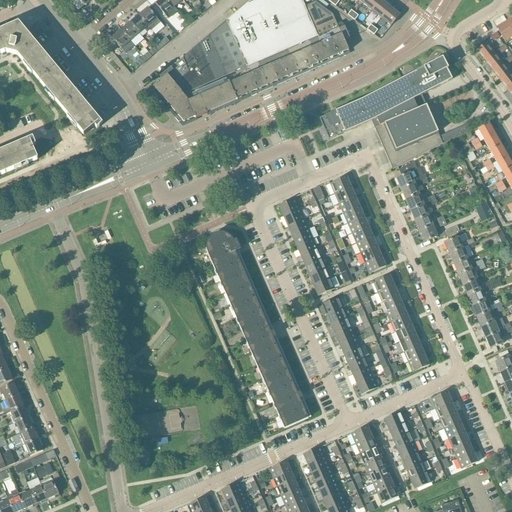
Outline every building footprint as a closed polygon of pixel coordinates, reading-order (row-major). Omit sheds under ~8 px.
[(302,0),(251,0),(171,68),(170,68),(159,77),(162,80),(153,87),(183,123),(349,52),(344,41),(350,38),(345,27),(339,29),(333,15),(315,2),(305,6),(302,0)] [(178,12),(174,8),(167,0),(159,0),(155,4),(165,16),(165,15),(169,20),(178,12)] [(372,11),(380,0),(379,0),(365,0),(362,4),(372,11)] [(381,19),(389,8),(380,0),(372,11),(381,19)] [(203,6),(207,11),(212,6),(208,2),(203,6)] [(198,10),(202,15),(207,11),(203,6),(198,10)] [(139,15),(152,31),(161,23),(148,8),(139,15)] [(381,19),(391,26),(399,16),(389,8),(381,19)] [(130,23),(140,34),(145,30),(147,33),(151,30),(152,31),(139,15),(130,23)] [(185,21),(189,25),(194,21),(190,17),(185,21)] [(180,25),(184,30),(189,25),(185,21),(180,25)] [(505,42),(506,42),(511,38),(511,29),(508,22),(497,29),(505,42)] [(2,31),(0,31),(0,55),(5,53),(17,55),(22,62),(79,131),(81,133),(84,136),(95,127),(97,130),(103,125),(34,42),(31,38),(19,23),(2,31)] [(140,34),(130,23),(121,31),(130,42),(140,34)] [(130,42),(121,31),(112,38),(121,50),(130,42)] [(169,42),(166,38),(161,42),(165,46),(169,42)] [(156,46),(160,50),(165,46),(161,42),(156,46)] [(485,60),(494,53),(486,43),(477,50),(485,60)] [(507,50),(504,47),(499,51),(502,55),(507,50)] [(145,49),(140,53),(143,57),(147,61),(152,57),(148,53),(145,49)] [(493,70),(502,63),(494,53),(485,60),(493,70)] [(147,61),(143,57),(138,61),(142,65),(147,61)] [(356,103),(319,119),(329,140),(363,125),(372,122),(375,128),(374,128),(382,146),(384,150),(393,170),(443,144),(450,141),(469,131),(469,130),(466,125),(440,137),(438,133),(426,106),(424,107),(420,97),(422,96),(427,93),(452,80),(447,70),(441,59),(439,60),(402,80),(362,100),(356,103)] [(500,80),(509,73),(502,63),(493,70),(500,80)] [(508,90),(511,86),(511,76),(509,73),(500,80),(508,90)] [(484,141),(495,134),(489,123),(477,130),(484,141)] [(490,152),(501,145),(495,134),(484,141),(490,152)] [(473,147),(480,143),(477,139),(470,143),(473,147)] [(0,176),(38,160),(33,147),(31,142),(30,142),(0,155),(0,176)] [(480,143),(473,147),(475,151),(482,148),(480,143)] [(496,162),(507,156),(501,145),(490,152),(496,162)] [(464,152),(466,156),(475,151),(472,147),(471,148),(464,152)] [(502,173),(511,166),(511,164),(507,156),(496,162),(502,173)] [(396,179),(401,190),(426,179),(424,175),(422,175),(420,169),(417,169),(414,162),(399,170),(401,176),(396,179)] [(508,183),(511,181),(511,166),(502,173),(508,183)] [(334,195),(351,187),(346,177),(329,184),(334,195)] [(405,201),(420,194),(417,188),(422,186),(422,185),(428,183),(427,179),(426,179),(401,190),(405,201)] [(497,189),(504,186),(501,181),(495,185),(497,189)] [(313,189),(318,202),(324,199),(319,187),(313,189)] [(338,205),(355,197),(351,187),(334,195),(338,205)] [(410,211),(424,205),(429,203),(436,200),(434,196),(427,198),(422,200),(420,194),(405,201),(410,211)] [(355,197),(338,205),(343,215),(360,207),(355,197)] [(283,217),(300,210),(296,199),(279,207),(283,217)] [(415,222),(429,216),(424,205),(410,211),(415,222)] [(347,225),(364,217),(360,207),(343,215),(347,225)] [(287,227),(305,220),(300,210),(283,217),(287,227)] [(419,232),(434,226),(429,216),(415,222),(419,232)] [(351,234),(368,227),(364,217),(347,225),(351,234)] [(292,237),(309,229),(305,220),(287,227),(292,237)] [(495,221),(490,223),(492,229),(498,227),(495,221)] [(434,226),(419,232),(424,243),(438,237),(434,226)] [(356,244),(373,237),(368,227),(351,234),(356,244)] [(447,237),(456,233),(459,232),(457,227),(445,232),(447,237)] [(296,247),(313,239),(309,229),(292,237),(296,247)] [(456,233),(447,237),(449,241),(458,237),(464,235),(462,231),(460,232),(456,233)] [(502,231),(497,234),(502,244),(507,241),(502,231)] [(207,252),(284,429),(308,419),(300,399),(302,398),(300,393),(297,394),(273,339),(276,337),(273,332),(271,333),(235,252),(241,250),(236,240),(233,241),(232,239),(231,238),(230,237),(228,235),(226,234),(224,234),(221,233),(218,234),(216,234),(214,235),(211,236),(210,238),(209,240),(207,242),(206,245),(206,247),(206,250),(207,252)] [(449,241),(444,243),(449,255),(462,249),(462,248),(468,246),(475,244),(473,239),(467,241),(468,241),(465,234),(464,235),(458,237),(449,241)] [(360,254),(377,247),(373,237),(356,244),(360,254)] [(300,257),(317,249),(313,239),(296,247),(300,257)] [(364,264),(381,257),(377,247),(360,254),(364,264)] [(305,267),(322,259),(317,249),(300,257),(305,267)] [(462,249),(449,255),(453,265),(467,259),(462,249)] [(381,257),(364,264),(369,275),(386,267),(381,257)] [(309,277),(326,269),(322,259),(305,267),(309,277)] [(458,275),(471,269),(467,259),(453,265),(458,275)] [(313,286),(330,279),(326,269),(309,277),(313,286)] [(463,286),(476,280),(471,269),(458,275),(463,286)] [(377,294),(394,286),(390,276),(373,283),(377,294)] [(330,279),(313,286),(318,297),(335,289),(339,287),(335,277),(331,279),(330,279)] [(467,296),(480,291),(476,280),(463,286),(467,296)] [(491,281),(484,284),(486,288),(493,285),(496,284),(494,280),(491,281)] [(493,285),(486,288),(488,292),(494,289),(502,286),(500,282),(493,285)] [(382,304),(399,296),(394,286),(377,294),(382,304)] [(480,291),(467,296),(472,307),(485,301),(480,291)] [(386,314),(403,306),(399,296),(382,304),(386,314)] [(326,316),(343,308),(339,298),(322,305),(326,316)] [(476,318),(490,312),(488,308),(491,306),(489,300),(485,301),(472,307),(476,318)] [(390,324),(407,316),(403,306),(386,314),(390,324)] [(343,308),(326,316),(330,325),(348,318),(343,308)] [(490,312),(476,318),(481,328),(494,323),(496,322),(492,311),(490,312)] [(220,313),(213,316),(215,321),(222,318),(220,313)] [(395,333),(412,326),(407,316),(390,324),(395,333)] [(335,336),(352,328),(348,318),(330,325),(335,336)] [(494,323),(481,328),(485,339),(511,328),(509,324),(504,325),(502,319),(496,322),(494,323)] [(399,344),(416,336),(412,326),(395,333),(399,344)] [(339,345),(356,338),(352,328),(335,336),(339,345)] [(511,331),(511,328),(485,339),(490,349),(503,344),(501,338),(506,335),(506,334),(511,331)] [(403,353),(420,346),(416,336),(399,344),(403,353)] [(344,355),(361,348),(356,338),(339,345),(344,355)] [(408,363),(423,356),(425,356),(420,346),(403,353),(408,363)] [(361,348),(344,355),(348,365),(365,358),(361,348)] [(423,356),(408,363),(412,374),(429,366),(425,356),(423,356)] [(511,361),(510,356),(495,362),(500,373),(511,368),(511,361)] [(2,358),(0,359),(0,372),(9,368),(6,361),(4,362),(2,358)] [(352,375),(369,368),(365,358),(348,365),(352,375)] [(9,368),(0,372),(0,385),(12,380),(11,376),(12,376),(9,368)] [(357,385),(374,378),(369,368),(352,375),(357,385)] [(505,384),(511,381),(511,368),(500,373),(505,384)] [(374,378),(357,385),(361,396),(378,388),(374,378)] [(14,384),(0,390),(3,395),(1,395),(4,401),(4,402),(20,395),(17,387),(16,388),(14,384)] [(435,410),(452,402),(447,392),(430,399),(435,410)] [(20,395),(4,402),(7,408),(8,407),(10,412),(24,406),(22,403),(24,402),(20,395)] [(452,402),(435,410),(439,419),(439,420),(456,413),(456,412),(452,402)] [(422,403),(417,405),(421,416),(427,413),(426,411),(425,410),(426,410),(424,406),(422,403)] [(24,406),(10,412),(12,417),(11,418),(13,424),(14,424),(30,417),(27,409),(25,410),(24,406)] [(388,430),(405,423),(401,412),(384,420),(388,430)] [(456,413),(439,420),(443,429),(443,430),(460,422),(456,413)] [(30,417),(14,424),(16,430),(18,429),(20,434),(33,429),(32,425),(33,424),(30,417)] [(460,422),(443,430),(447,440),(464,432),(460,422)] [(393,440),(410,432),(405,423),(388,430),(393,440)] [(355,445),(372,438),(367,427),(350,434),(355,445)] [(33,429),(20,434),(22,439),(21,440),(23,446),(40,439),(37,431),(35,432),(33,429)] [(397,450),(414,442),(410,432),(393,440),(397,450)] [(452,449),(469,442),(464,432),(447,440),(452,449)] [(372,438),(355,445),(359,455),(376,447),(372,438)] [(40,439),(23,446),(26,452),(27,452),(29,457),(43,451),(41,447),(43,446),(40,439)] [(401,460),(418,452),(414,442),(397,450),(401,460)] [(456,459),(473,452),(469,442),(452,449),(456,459)] [(307,464),(325,456),(321,447),(303,455),(307,464)] [(364,465),(381,457),(376,447),(359,455),(364,465)] [(406,470),(423,462),(418,452),(401,460),(406,470)] [(473,452),(456,459),(461,470),(478,463),(473,452)] [(30,461),(33,468),(48,462),(44,454),(30,461)] [(311,473),(329,465),(325,456),(307,464),(311,473)] [(368,475),(385,467),(381,457),(364,465),(368,475)] [(273,479),(291,471),(287,462),(269,470),(273,479)] [(410,480),(427,472),(423,462),(406,470),(410,480)] [(315,482),(333,474),(329,465),(311,473),(315,482)] [(36,470),(35,470),(40,480),(46,477),(42,467),(36,470)] [(372,485),(389,477),(385,467),(368,475),(372,485)] [(2,473),(0,473),(0,481),(0,482),(9,478),(6,471),(2,473)] [(276,488),(294,480),(291,471),(273,479),(276,488)] [(427,472),(410,480),(415,490),(432,483),(427,472)] [(319,491),(337,483),(333,474),(315,482),(319,491)] [(372,485),(375,490),(377,494),(394,487),(389,477),(372,485)] [(52,480),(41,485),(48,502),(56,498),(55,496),(59,495),(53,481),(52,480)] [(280,497),(298,489),(294,480),(276,488),(280,497)] [(61,482),(56,484),(59,492),(65,489),(61,482)] [(225,500),(243,492),(239,483),(221,491),(225,500)] [(323,500),(341,492),(337,483),(319,491),(323,500)] [(30,491),(36,504),(40,503),(41,505),(48,502),(41,485),(35,488),(36,489),(30,491)] [(394,487),(377,494),(381,505),(398,497),(394,487)] [(284,506),(302,498),(298,489),(280,497),(284,506)] [(8,501),(13,511),(23,511),(26,511),(19,496),(19,494),(17,490),(11,493),(11,494),(7,496),(9,501),(8,501)] [(36,504),(30,491),(26,493),(25,492),(19,494),(19,496),(26,511),(33,508),(33,506),(36,504)] [(243,492),(225,500),(229,509),(247,501),(243,492)] [(326,508),(344,501),(341,492),(323,500),(326,508)] [(189,511),(197,511),(209,507),(205,498),(187,506),(189,511)] [(286,511),(294,511),(306,507),(302,498),(284,506),(286,511)] [(462,511),(459,500),(441,506),(442,511),(437,511),(462,511)] [(13,511),(8,501),(3,503),(3,501),(0,502),(0,511),(13,511)] [(247,501),(229,509),(230,511),(245,511),(251,510),(247,501)] [(328,511),(342,511),(348,509),(344,501),(326,508),(328,511)] [(368,511),(372,511),(375,511),(372,503),(366,506),(368,511)]
